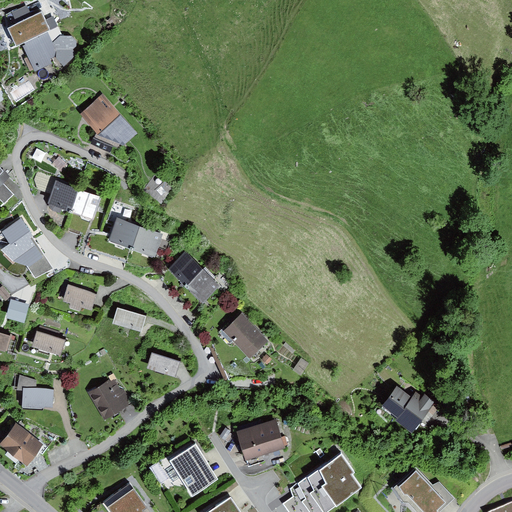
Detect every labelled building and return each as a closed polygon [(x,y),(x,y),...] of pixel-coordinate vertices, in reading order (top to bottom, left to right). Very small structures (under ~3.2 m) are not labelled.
[(27,6),(13,12),(18,24),(8,28),(16,47),(25,43),(58,27),(54,17),(47,20),(43,12),(32,17),(27,6)] [(58,27),(25,43),(26,45),(23,46),(35,72),(52,63),(51,59),(56,57),(65,67),(76,57),(75,52),(73,49),(77,46),(77,42),(72,36),(62,36),(58,27)] [(137,133),(103,94),(81,114),(96,133),(91,144),(110,153),(113,146),(121,149),(137,133)] [(59,157),(52,164),(60,171),(66,164),(59,157)] [(10,177),(0,165),(0,185),(3,183),(10,177)] [(37,189),(51,194),(56,181),(57,178),(37,171),(34,180),(37,189)] [(72,212),(80,190),(56,181),(51,194),(48,203),(49,204),(49,205),(52,210),(61,213),(62,209),(72,212)] [(14,194),(3,183),(0,185),(0,199),(4,203),(14,194)] [(101,197),(80,190),(72,212),(93,220),(101,197)] [(53,269),(22,218),(2,232),(10,244),(1,250),(13,261),(27,266),(36,278),(53,269)] [(140,226),(117,218),(109,241),(131,249),(140,226)] [(73,221),(69,232),(80,235),(84,224),(73,221)] [(163,234),(140,226),(131,249),(155,257),(163,234)] [(187,251),(169,269),(186,286),(204,269),(187,251)] [(186,286),(169,269),(160,277),(192,309),(200,301),(186,286)] [(204,269),(186,286),(200,301),(202,303),(220,286),(204,269)] [(97,294),(69,284),(63,301),(71,304),(70,307),(80,311),(81,308),(91,311),(97,294)] [(0,288),(0,294),(6,301),(12,296),(3,286),(0,288)] [(30,305),(11,300),(6,319),(25,323),(30,305)] [(146,316),(118,308),(113,324),(141,332),(146,316)] [(243,314),(224,331),(250,358),(268,340),(243,314)] [(38,332),(37,331),(32,347),(61,355),(65,340),(58,338),(60,332),(40,325),(38,332)] [(11,334),(0,330),(0,351),(6,353),(11,334)] [(223,341),(213,346),(229,381),(242,380),(223,341)] [(180,362),(152,353),(147,368),(175,377),(180,362)] [(266,354),(262,359),(268,364),(272,359),(266,354)] [(302,358),(294,370),(302,376),(310,363),(302,358)] [(37,380),(20,375),(17,390),(23,391),(22,407),(53,408),(54,390),(36,388),(37,380)] [(109,381),(90,392),(106,419),(133,403),(124,389),(120,389),(115,380),(110,382),(109,381)] [(397,387),(383,406),(398,418),(396,420),(413,433),(436,402),(424,393),(422,396),(416,392),(412,398),(397,387)] [(22,419),(19,425),(44,444),(38,451),(42,454),(57,435),(22,419)] [(237,432),(246,461),(285,449),(275,419),(237,432)] [(79,421),(75,432),(82,434),(80,439),(86,442),(91,430),(85,428),(86,424),(79,421)] [(19,425),(16,423),(0,443),(0,444),(8,451),(5,455),(16,464),(19,460),(27,466),(38,451),(44,444),(19,425)] [(196,445),(170,461),(193,496),(218,480),(196,445)] [(290,489),(296,497),(285,504),(290,511),(325,511),(360,488),(352,476),(355,473),(342,453),(290,489)] [(416,467),(395,488),(404,503),(409,503),(417,511),(439,511),(454,499),(440,482),(432,485),(416,467)] [(130,485),(104,503),(109,511),(142,511),(147,508),(130,485)] [(240,511),(230,497),(208,511),(240,511)] [(511,511),(511,501),(489,511),(511,511)]
